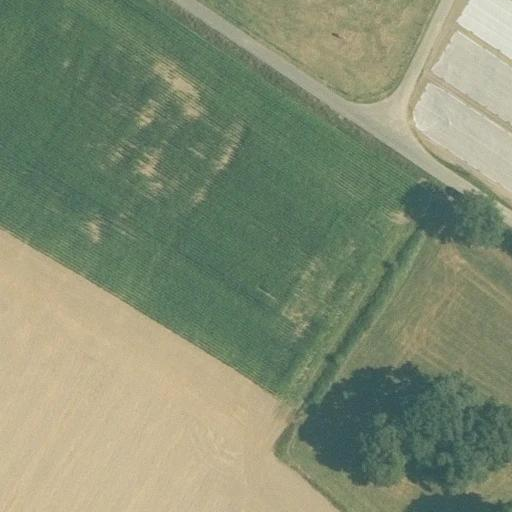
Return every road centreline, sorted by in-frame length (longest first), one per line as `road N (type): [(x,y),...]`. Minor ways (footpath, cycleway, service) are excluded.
road 1 (unclassified): [(180,0),(384,134)]
road 2 (unclassified): [(384,134),(511,219)]
road 3 (unclassified): [(448,0),(384,134)]
